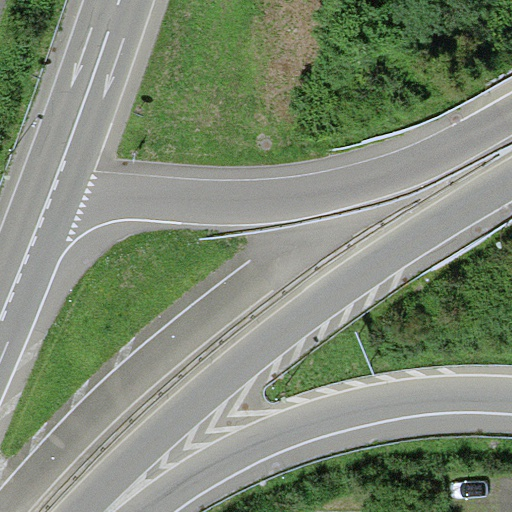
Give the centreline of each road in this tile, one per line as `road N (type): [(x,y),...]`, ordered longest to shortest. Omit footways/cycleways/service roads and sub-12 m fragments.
road 1 (trunk): [(91,511),(166,430),(263,345),(511,179)]
road 2 (motorway): [(511,113),(407,167),(297,196),(112,197),(44,209)]
road 3 (motorway): [(142,511),(195,476),(298,431),(391,407),(511,403)]
road 4 (trunk): [(121,0),(44,209)]
